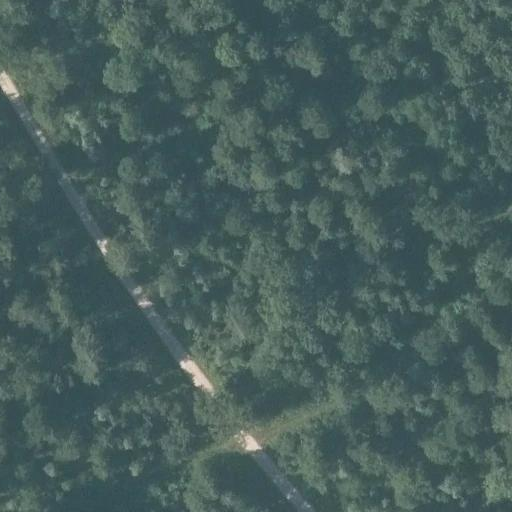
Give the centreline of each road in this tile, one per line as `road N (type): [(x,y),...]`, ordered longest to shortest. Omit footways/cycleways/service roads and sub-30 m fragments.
road 1 (track): [(244,443),(150,320),(0,81)]
road 2 (track): [(511,194),(394,355),(342,397),(244,443)]
road 3 (track): [(244,443),(54,511)]
